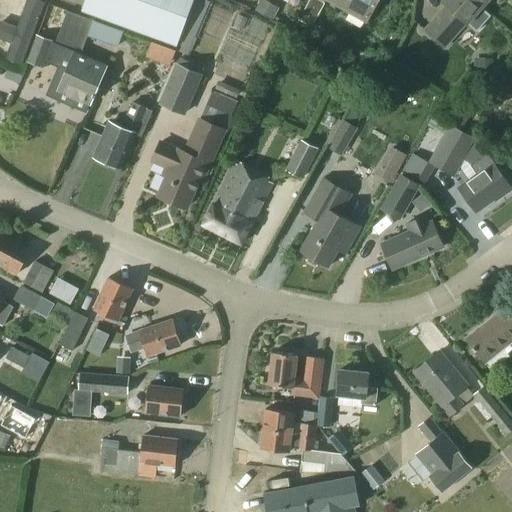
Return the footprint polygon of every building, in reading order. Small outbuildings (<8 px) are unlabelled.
[(22,64),(40,0),(23,0),(16,25),(0,20),(0,38),(8,41),(3,59),(22,64)] [(190,0),(83,0),(79,13),(173,48),(190,0)] [(189,55),(212,2),(207,0),(201,0),(179,51),(189,55)] [(260,0),(255,11),(264,15),(271,3),(265,0),(260,0)] [(326,0),(309,0),(299,20),(312,27),(326,0)] [(328,0),(366,21),(378,0),(328,0)] [(492,15),(483,7),(474,0),(442,0),(442,1),(446,5),(424,30),(445,49),(468,23),(477,31),(492,15)] [(271,3),(264,15),(272,20),(279,7),(271,3)] [(83,50),(94,20),(68,11),(57,40),(83,50)] [(106,65),(75,52),(75,50),(54,41),(54,42),(38,35),(27,60),(44,67),(47,61),(59,66),(46,95),(86,112),(106,65)] [(176,63),(159,103),(185,115),(203,74),(202,73),(204,66),(180,56),(177,63),(176,63)] [(171,168),(159,195),(186,207),(198,179),(202,181),(224,130),(226,131),(231,133),(244,104),(213,90),(206,105),(200,120),(185,153),(160,142),(153,160),(171,168)] [(110,122),(95,157),(120,168),(135,133),(142,136),(153,110),(132,101),(121,127),(110,122)] [(331,141),(327,147),(342,155),(358,128),(343,119),(331,141)] [(464,159),(466,160),(471,167),(488,156),(492,148),(451,125),(450,124),(444,135),(441,141),(429,162),(454,176),(460,166),(464,159)] [(301,139),(286,170),(303,179),(319,148),(301,139)] [(511,189),(488,156),(471,167),(477,174),(469,180),(459,187),(477,212),(500,195),(502,197),(511,189)] [(214,201),(214,202),(203,224),(242,243),(253,222),(253,221),(271,186),(266,184),(270,177),(239,161),(236,168),(232,166),(214,201)] [(317,221),(300,251),(328,267),(338,250),(345,254),(361,226),(340,214),(352,193),(324,177),(304,213),(317,221)] [(399,178),(381,213),(400,224),(418,188),(399,178)] [(407,234),(381,246),(391,275),(445,250),(433,224),(429,224),(426,217),(404,227),(407,234)] [(0,233),(0,263),(18,273),(31,250),(0,233)] [(34,284),(33,285),(54,295),(59,285),(49,280),(50,278),(41,272),(43,269),(34,264),(26,280),(34,284)] [(95,310),(118,320),(133,287),(110,277),(95,310)] [(21,285),(14,300),(48,316),(55,303),(21,285)] [(0,323),(3,325),(14,306),(3,300),(5,297),(0,293),(0,323)] [(466,338),(485,363),(511,341),(511,303),(466,338)] [(70,322),(59,345),(72,350),(89,318),(75,311),(75,312),(70,322)] [(139,331),(147,355),(182,344),(174,319),(139,331)] [(5,358),(23,367),(29,356),(11,347),(5,358)] [(439,351),(415,372),(450,415),(462,405),(455,396),(467,385),(439,351)] [(273,352),(269,384),(293,387),(292,395),(319,398),(325,358),(305,355),(302,377),(295,376),(297,355),(273,352)] [(129,374),(130,358),(117,358),(116,373),(129,374)] [(340,370),(337,394),(339,395),(338,405),(362,407),(362,404),(376,404),(378,388),(367,387),(368,373),(340,370)] [(81,374),(80,390),(92,391),(128,393),(129,377),(81,374)] [(148,386),(146,412),(181,415),(184,390),(148,386)] [(484,386),(474,394),(475,396),(468,402),(472,407),(475,405),(487,421),(493,416),(507,434),(511,429),(511,421),(502,409),(502,408),(484,386)] [(92,391),(80,390),(76,389),(74,414),(90,416),(92,391)] [(321,397),(319,411),(318,425),(331,426),(333,398),(321,397)] [(32,436),(42,418),(17,405),(8,424),(32,436)] [(266,408),(264,428),(298,433),(298,435),(316,438),(318,425),(319,411),(301,409),(299,423),(293,421),(295,412),(266,408)] [(418,426),(431,442),(417,454),(433,473),(430,476),(442,490),(471,467),(459,453),(459,452),(443,433),(443,432),(430,416),(418,426)] [(315,450),(316,438),(298,435),(298,433),(264,428),(261,448),(290,452),(290,447),(303,450),(300,472),(324,472),(354,470),(343,456),(342,456),(341,453),(340,454),(315,450)] [(328,439),(340,454),(341,453),(342,456),(343,456),(354,446),(340,429),(328,439)] [(143,435),(141,451),(118,449),(119,445),(105,443),(103,460),(102,461),(101,472),(154,477),(156,463),(176,465),(179,439),(143,435)] [(372,485),(382,478),(372,465),(362,472),(372,485)] [(355,476),(316,483),(263,493),(267,511),(354,511),(354,506),(360,504),(355,476)]
